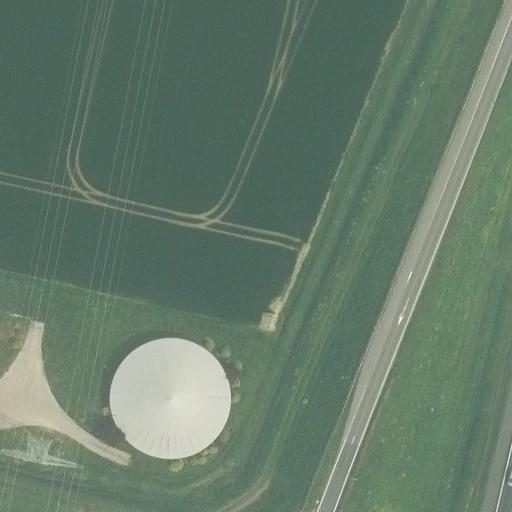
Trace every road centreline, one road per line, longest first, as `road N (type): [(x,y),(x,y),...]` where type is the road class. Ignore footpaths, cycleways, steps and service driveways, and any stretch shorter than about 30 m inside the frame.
road 1 (track): [(224,511),(271,468),(464,0)]
road 2 (motorway): [(511,36),(325,511)]
road 3 (track): [(128,461),(177,475),(219,461),(235,438),(272,318)]
